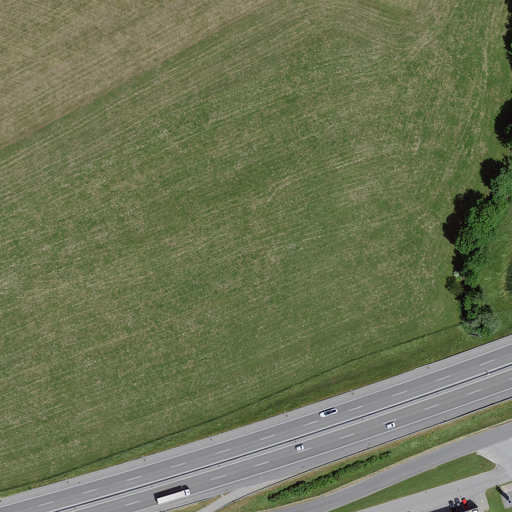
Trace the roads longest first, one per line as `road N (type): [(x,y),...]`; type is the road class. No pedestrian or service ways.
road 1 (motorway): [(511,353),(16,511)]
road 2 (motorway): [(101,511),(511,377)]
road 3 (unclassified): [(297,511),(511,429)]
